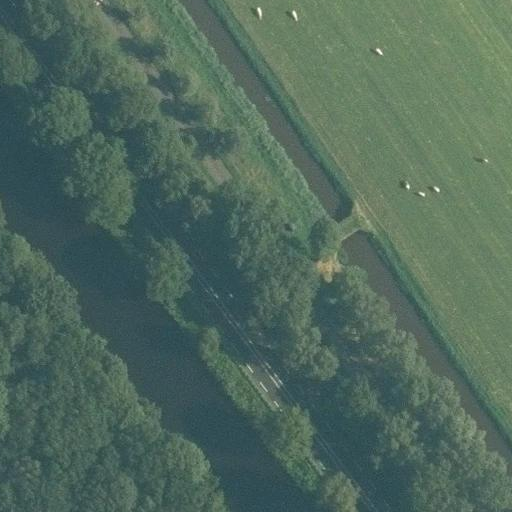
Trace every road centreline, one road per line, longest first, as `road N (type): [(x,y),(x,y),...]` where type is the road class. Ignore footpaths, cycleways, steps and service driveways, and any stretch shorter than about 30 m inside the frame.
road 1 (unclassified): [(453,511),(96,0)]
road 2 (primary): [(372,511),(0,11)]
road 3 (track): [(0,319),(143,511)]
